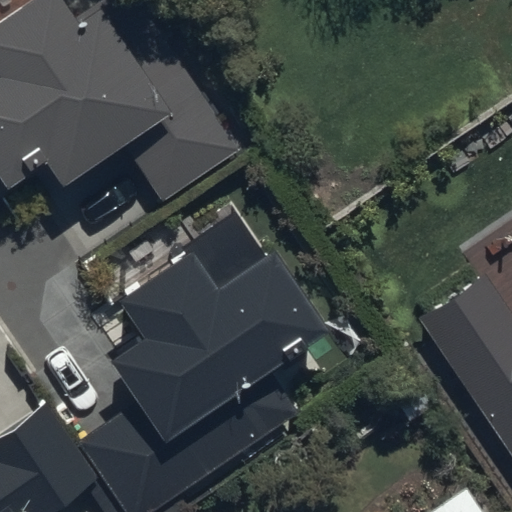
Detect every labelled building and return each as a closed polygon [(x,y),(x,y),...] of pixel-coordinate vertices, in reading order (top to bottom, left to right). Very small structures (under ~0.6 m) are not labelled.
[(103,0),(76,20),(61,0),(34,0),(0,25),(0,180),(15,202),(112,132),(160,198),(229,148),(121,0),(103,0)] [(511,0),(502,0),(463,26),(508,93),(511,90),(511,0)] [(144,411),(88,448),(130,511),(149,511),(295,417),(270,379),(326,343),(272,261),(220,295),(196,259),(128,303),(155,344),(116,369),(144,411)] [(511,308),(484,269),(413,317),(511,459),(511,308)] [(0,511),(64,511),(101,489),(42,397),(0,424),(0,511)] [(479,511),(466,491),(435,511),(479,511)]
